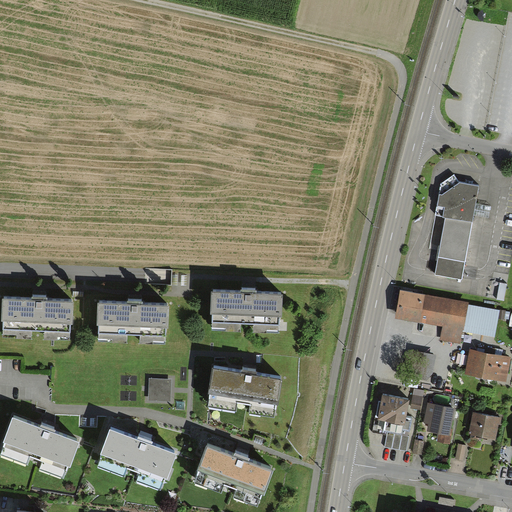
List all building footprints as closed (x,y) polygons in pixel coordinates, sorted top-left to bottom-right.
[(434,275),(462,280),(478,186),(459,183),(454,175),(442,184),(436,215),(445,217),(434,275)] [(276,330),(279,286),(211,282),(209,325),(238,327),(239,319),(251,320),(250,329),(276,330)] [(506,284),(499,283),(497,299),(504,300),(506,284)] [(67,337),(70,293),(2,289),(0,326),(0,331),(29,333),(30,326),(42,326),(41,335),(67,337)] [(396,318),(419,323),(424,294),(400,290),(396,318)] [(162,341),(165,297),(98,293),(95,336),(125,338),(125,330),(137,331),(137,340),(162,341)] [(468,305),(468,302),(424,294),(419,323),(443,327),(440,341),(461,345),(463,331),(468,305)] [(500,311),(468,305),(463,331),(495,337),(500,311)] [(511,343),(511,326),(500,326),(499,343),(511,343)] [(470,349),(465,374),(505,382),(511,357),(470,349)] [(433,374),(436,355),(413,351),(408,376),(427,379),(433,374)] [(271,412),(278,373),(211,361),(207,388),(211,388),(208,402),(235,407),(237,398),(249,400),(247,408),(271,412)] [(145,398),(169,399),(170,377),(147,375),(145,398)] [(381,388),(376,415),(389,418),(387,428),(400,431),(401,425),(407,426),(410,412),(402,411),(406,393),(381,388)] [(410,403),(420,405),(422,395),(412,393),(410,403)] [(431,400),(426,428),(444,432),(449,404),(431,400)] [(473,410),(469,432),(490,436),(494,414),(473,410)] [(61,475),(75,437),(10,412),(0,437),(5,439),(1,452),(28,462),(31,454),(43,459),(40,467),(61,475)] [(159,488),(174,449),(108,425),(99,450),(104,452),(99,464),(126,474),(129,466),(142,471),(138,480),(159,488)] [(383,447),(405,450),(408,434),(386,430),(383,447)] [(256,502),(270,463),(205,438),(195,464),(201,466),(196,478),(223,488),(226,480),(238,485),(235,494),(256,502)] [(413,452),(419,453),(422,439),(415,438),(413,452)] [(455,458),(461,459),(464,444),(458,443),(455,458)]
